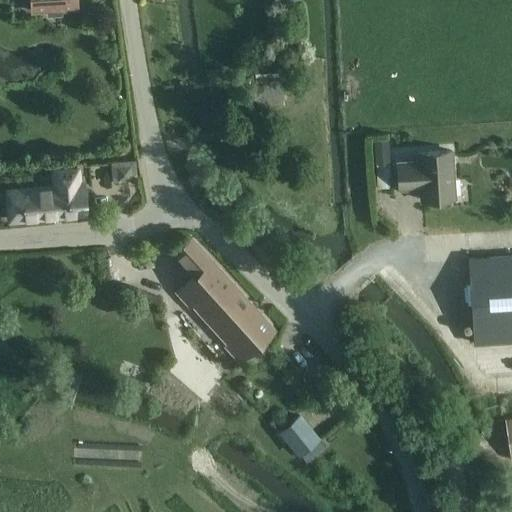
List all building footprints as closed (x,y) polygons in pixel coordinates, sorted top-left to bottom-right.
[(30,0),(32,11),(46,10),(47,15),(61,14),(61,9),(76,8),(75,0),(30,0)] [(374,162),(389,161),(388,137),(373,138),(374,162)] [(454,197),(451,150),(419,152),(419,161),(397,162),(399,188),(413,187),(413,185),(420,184),(421,199),(454,197)] [(131,163),(116,164),(117,181),(132,180),(131,163)] [(54,185),(5,189),(8,222),(87,215),(84,182),(84,181),(83,169),(53,172),(54,183),(54,185)] [(191,185),(198,180),(194,174),(187,179),(191,185)] [(223,345),(238,361),(274,329),(192,237),(175,253),(176,255),(195,275),(176,292),(190,308),(192,307),(225,343),(223,345)] [(473,342),(511,339),(511,255),(468,258),(473,342)] [(223,373),(212,364),(203,356),(189,373),(175,362),(148,393),(161,404),(166,399),(186,417),(223,373)] [(289,443),(288,443),(298,456),(300,454),(319,439),(310,426),(289,443)]
